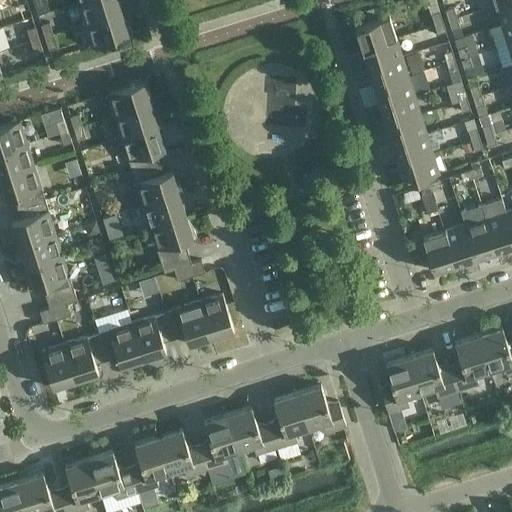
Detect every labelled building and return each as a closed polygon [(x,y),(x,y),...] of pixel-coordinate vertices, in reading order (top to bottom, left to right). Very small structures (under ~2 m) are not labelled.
[(84,0),(79,2),(86,24),(122,12),(118,0),(84,0)] [(511,0),(509,0),(495,5),(502,24),(511,20),(511,0)] [(445,9),(449,19),(457,17),(454,7),(445,9)] [(431,14),(434,24),(443,21),(440,11),(431,14)] [(122,12),(86,24),(93,46),(133,33),(131,28),(128,26),(126,24),(122,12)] [(356,26),(362,47),(396,36),(389,15),(356,26)] [(457,17),(449,19),(452,29),(460,26),(457,17)] [(511,20),(502,24),(508,43),(511,41),(511,20)] [(443,21),(434,24),(437,33),(446,31),(443,21)] [(41,24),(45,36),(53,34),(49,22),(41,24)] [(39,38),(35,26),(27,29),(31,41),(39,38)] [(57,46),(53,34),(45,36),(49,48),(57,46)] [(362,47),(369,66),(402,55),(396,36),(362,47)] [(43,50),(39,38),(31,41),(34,53),(43,50)] [(458,48),(461,58),(477,53),(474,46),(467,48),(466,45),(458,48)] [(443,52),(447,63),(455,60),(452,50),(443,52)] [(477,53),(461,58),(467,77),(485,72),(479,53),(477,53)] [(369,66),(375,85),(408,75),(402,55),(369,66)] [(455,60),(447,63),(450,72),(458,69),(455,60)] [(375,85),(381,105),(414,94),(408,75),(375,85)] [(107,92),(114,115),(151,103),(147,91),(148,88),(148,85),(147,79),(107,92)] [(500,99),(511,95),(511,80),(496,85),(500,99)] [(470,87),(473,97),(481,94),(478,84),(470,87)] [(456,91),(459,101),(467,99),(464,89),(456,91)] [(381,105),(387,124),(421,113),(414,94),(381,105)] [(481,94),(473,97),(479,116),(488,114),(481,94)] [(467,99),(459,101),(462,111),(470,108),(467,99)] [(114,115),(121,136),(161,124),(159,119),(157,117),(155,115),(151,103),(114,115)] [(70,116),(74,128),(82,125),(78,113),(70,116)] [(387,124),(393,143),(427,133),(421,113),(387,124)] [(68,129),(64,117),(56,120),(60,132),(68,129)] [(0,150),(27,142),(20,120),(0,125),(0,150)] [(482,126),(485,136),(494,133),(491,123),(482,126)] [(161,124),(121,136),(132,170),(159,162),(156,150),(165,147),(161,135),(162,132),(162,128),(162,125),(161,124)] [(86,137),(82,125),(74,128),(78,140),(86,137)] [(468,130),(471,140),(480,137),(476,128),(468,130)] [(72,141),(68,129),(60,132),(64,144),(72,141)] [(393,143),(399,163),(433,152),(427,133),(393,143)] [(494,133),(485,136),(488,145),(497,143),(494,133)] [(480,137),(471,140),(474,150),(483,147),(480,137)] [(0,174),(34,164),(27,142),(0,150),(0,174)] [(433,152),(399,163),(406,183),(439,173),(433,152)] [(511,165),(511,158),(511,156),(501,159),(504,168),(511,165)] [(159,162),(132,170),(143,204),(183,191),(182,190),(181,187),(179,185),(176,183),(172,170),(163,173),(159,162)] [(14,195),(18,207),(45,198),(34,164),(0,174),(0,184),(1,185),(5,198),(14,195)] [(480,166),(470,169),(473,178),(483,174),(480,166)] [(473,178),(470,169),(460,172),(463,181),(473,178)] [(439,179),(429,182),(432,191),(442,188),(439,179)] [(436,204),(429,182),(419,185),(426,207),(436,204)] [(143,204),(150,226),(186,214),(182,202),(183,199),(184,196),(183,191),(143,204)] [(45,198),(18,207),(21,218),(12,221),(16,233),(15,236),(15,240),(15,243),(16,244),(56,232),(45,198)] [(502,198),(481,204),(496,250),(511,244),(511,229),(506,210),(502,198)] [(461,211),(465,223),(475,256),(496,250),(481,204),(461,211)] [(186,214),(150,226),(160,260),(188,251),(184,240),(197,236),(196,234),(195,231),(193,228),(190,226),(186,214)] [(465,223),(444,229),(455,263),(475,256),(465,223)] [(455,263),(444,229),(423,236),(424,242),(422,242),(426,253),(428,253),(433,270),(455,263)] [(22,253),(26,265),(63,254),(56,232),(16,244),(18,249),(20,251),(22,253)] [(164,272),(174,269),(174,267),(191,262),(188,251),(160,260),(164,272)] [(42,285),(46,296),(73,287),(63,254),(26,265),(30,277),(29,280),(29,283),(30,289),(42,285)] [(174,267),(174,269),(178,280),(205,271),(201,259),(191,262),(174,267)] [(46,296),(49,307),(67,301),(67,302),(77,299),(73,287),(46,296)] [(222,292),(200,299),(212,339),(217,337),(219,335),(221,333),(234,329),(222,292)] [(200,299),(166,310),(175,338),(186,334),(189,343),(201,339),(205,340),(208,340),(212,339),(200,299)] [(67,301),(49,307),(40,310),(43,322),(71,314),(67,302),(67,301)] [(166,310),(132,321),(145,361),(149,359),(151,357),(154,354),(166,350),(163,341),(175,338),(166,310)] [(132,321),(98,332),(107,359),(118,356),(121,365),(134,361),(137,361),(140,362),(145,361),(132,321)] [(502,325),(478,333),(490,369),(504,364),(507,374),(511,372),(511,344),(509,346),(502,325)] [(98,332),(64,342),(77,382),(78,382),(81,380),(84,378),(86,376),(99,372),(96,363),(107,359),(98,332)] [(461,361),(450,365),(458,389),(479,383),(476,373),(490,369),(478,333),(454,341),(461,361)] [(77,382),(64,342),(42,349),(53,386),(66,382),(69,383),(72,383),(77,382)] [(433,347),(409,355),(420,391),(434,386),(437,396),(458,389),(450,365),(439,368),(433,347)] [(420,391),(409,355),(385,363),(392,383),(380,387),(388,411),(409,405),(407,395),(420,391)] [(321,383),(297,390),(308,426),(322,422),(325,431),(346,425),(339,400),(327,403),(321,383)] [(280,419),(269,422),(277,447),(297,440),(295,431),(308,426),(297,390),(273,398),(280,419)] [(251,405),(228,413),(239,448),(253,444),(256,453),(277,447),(269,422),(258,425),(251,405)] [(210,441),(199,444),(207,469),(228,462),(225,453),(239,448),(228,413),(204,420),(210,441)] [(182,427),(158,435),(170,470),(183,466),(186,475),(207,469),(199,444),(189,447),(182,427)] [(141,463),(130,466),(138,491),(159,484),(156,475),(170,470),(158,435),(134,442),(141,463)] [(291,447),(300,466),(317,459),(308,440),(291,447)] [(113,449),(89,457),(100,492),(114,488),(117,497),(138,491),(130,466),(119,469),(113,449)] [(71,485),(61,488),(68,511),(70,511),(89,506),(86,497),(100,492),(89,457),(65,464),(71,485)] [(43,471),(19,479),(29,511),(38,511),(45,510),(45,511),(68,511),(61,488),(50,492),(43,471)] [(0,500),(2,507),(0,507),(0,511),(29,511),(19,479),(0,484),(0,500)]
